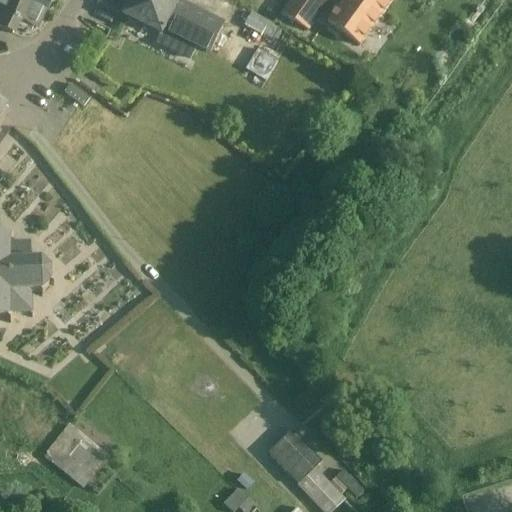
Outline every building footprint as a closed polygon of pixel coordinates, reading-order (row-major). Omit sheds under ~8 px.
[(53,0),(0,0),(0,29),(12,35),(18,22),(35,30),(45,10),(48,11),(53,0)] [(179,0),(132,0),(124,16),(161,36),(178,4),(179,0)] [(327,6),(318,0),(291,0),(281,16),(308,32),(327,6)] [(393,1),(390,0),(344,0),(327,24),(359,47),(393,1)] [(221,27),(178,4),(161,36),(157,42),(191,60),(198,46),(208,51),(221,27)] [(271,25),(251,15),(244,28),(264,38),(271,25)] [(257,49),(246,69),(268,81),(279,61),(257,49)] [(64,82),(58,91),(81,105),(86,97),(64,82)] [(0,321),(4,321),(7,326),(13,323),(8,316),(26,316),(31,321),(34,317),(30,313),(30,295),(39,295),(40,299),(45,298),(43,293),(48,287),(54,289),(55,284),(49,283),(49,275),(54,273),(52,268),(47,270),(42,266),(44,261),(40,259),(38,264),(8,264),(8,244),(13,240),(10,236),(6,240),(0,240),(0,321)] [(112,457),(69,423),(41,457),(84,491),(112,457)] [(292,433),(268,456),(321,511),(335,511),(345,503),(315,471),(322,465),(292,433)] [(238,492),(224,506),(230,511),(237,511),(239,510),(240,511),(254,511),(256,511),(238,492)]
